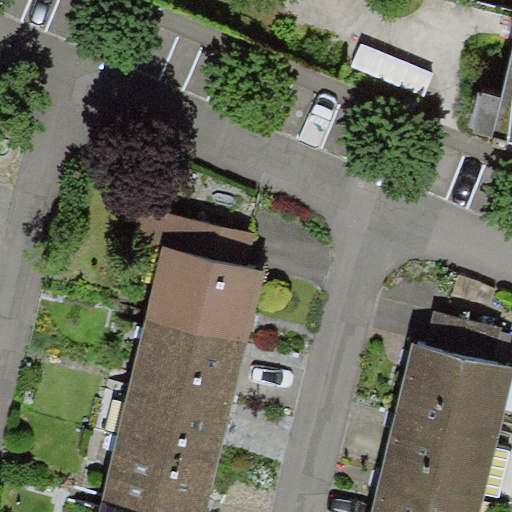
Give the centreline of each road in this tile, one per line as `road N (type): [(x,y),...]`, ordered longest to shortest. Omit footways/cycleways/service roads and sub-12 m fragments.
road 1 (residential): [(376,198),(72,77)]
road 2 (residential): [(376,198),(298,511)]
road 3 (residential): [(72,77),(0,362)]
road 4 (residential): [(511,250),(376,198)]
